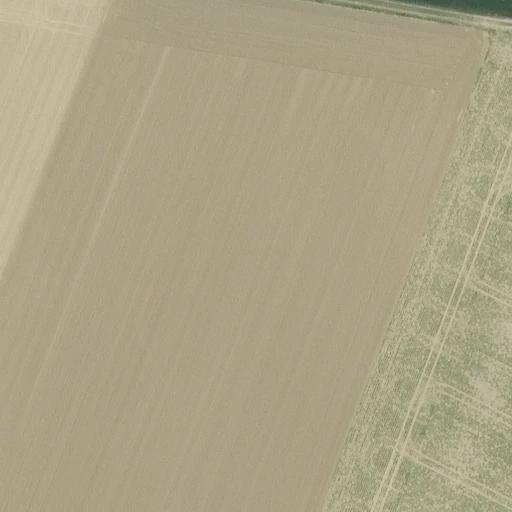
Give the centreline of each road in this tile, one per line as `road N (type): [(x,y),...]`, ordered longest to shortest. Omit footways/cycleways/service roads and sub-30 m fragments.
road 1 (track): [(319,0),(511,32)]
road 2 (track): [(511,342),(448,511)]
